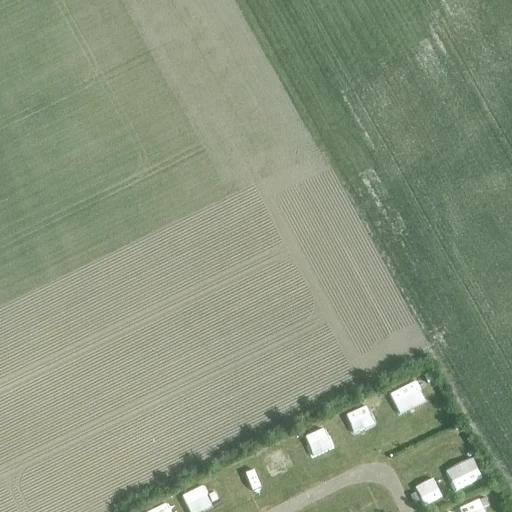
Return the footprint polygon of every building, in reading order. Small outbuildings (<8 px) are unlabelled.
[(403,399),(429,388),(421,368),(395,379),(403,399)] [(347,402),(356,423),(379,412),(370,391),(347,402)] [(345,441),(359,436),(347,405),(333,410),(345,441)] [(286,450),(301,443),(294,428),(279,434),(286,450)] [(451,458),(458,475),(479,466),(472,449),(451,458)] [(155,501),(159,511),(183,511),(175,492),(155,501)] [(377,510),(397,507),(396,499),(376,501),(377,510)]
